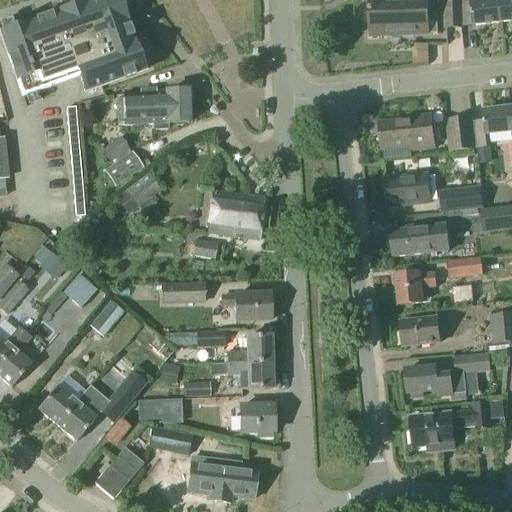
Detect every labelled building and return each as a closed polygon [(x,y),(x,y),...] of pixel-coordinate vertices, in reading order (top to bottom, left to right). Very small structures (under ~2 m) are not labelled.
[(2,34),(0,34),(0,38),(21,99),(24,98),(35,94),(78,79),(83,95),(142,74),(137,58),(133,47),(132,44),(131,44),(125,25),(120,9),(116,0),(100,0),(86,5),(85,4),(70,10),(58,14),(55,15),(55,16),(29,25),(29,24),(13,30),(2,34)] [(426,0),(406,0),(368,1),(369,39),(427,37),(426,0)] [(446,31),(461,30),(459,0),(443,0),(444,11),(446,11),(446,31)] [(486,0),(487,2),(470,4),(472,28),(500,25),(497,1),(497,0),(486,0)] [(511,0),(497,0),(497,1),(500,25),(511,23),(511,0)] [(276,36),(258,38),(259,51),(278,49),(276,36)] [(122,99),(115,99),(116,127),(123,127),(123,128),(152,127),(152,132),(167,132),(167,126),(187,125),(186,93),(165,94),(165,96),(154,96),(154,94),(152,92),(142,92),(140,95),(140,97),(122,98),(122,99)] [(35,108),(7,116),(11,131),(39,123),(35,108)] [(65,110),(74,219),(83,218),(74,110),(65,110)] [(485,137),(511,134),(511,130),(510,111),(482,114),(483,124),(472,125),(475,153),(486,152),(485,137)] [(409,121),(409,123),(379,126),(382,152),(411,149),(412,153),(434,151),(430,119),(409,121)] [(470,121),(446,124),(450,155),(474,152),(470,121)] [(4,138),(0,138),(0,179),(8,178),(4,138)] [(120,138),(103,152),(113,165),(103,172),(115,188),(143,169),(120,138)] [(146,177),(114,200),(127,218),(159,194),(146,177)] [(426,180),(426,178),(385,182),(387,210),(429,206),(429,203),(436,203),(434,179),(426,180)] [(479,192),(436,197),(438,214),(481,210),(479,192)] [(211,194),(206,237),(258,242),(262,200),(211,194)] [(511,209),(485,212),(487,234),(511,231),(511,209)] [(463,227),(468,248),(485,244),(480,223),(463,227)] [(425,255),(437,254),(448,253),(446,228),(422,231),(422,228),(407,230),(407,232),(390,234),(393,260),(425,256),(425,255)] [(186,255),(193,256),(192,259),(213,262),(215,248),(187,243),(186,255)] [(66,267),(49,254),(40,266),(39,267),(55,280),(66,267)] [(448,264),(449,282),(481,279),(480,262),(448,264)] [(3,267),(0,270),(0,296),(16,277),(3,267)] [(419,277),(419,276),(395,278),(398,309),(422,306),(420,292),(436,290),(434,275),(419,277)] [(60,298),(77,313),(93,295),(76,280),(60,298)] [(8,294),(0,303),(0,312),(5,317),(18,302),(27,292),(17,284),(8,294)] [(158,288),(159,309),(203,308),(202,287),(158,288)] [(268,297),(234,298),(234,299),(221,299),(221,309),(234,309),(235,324),(269,323),(268,297)] [(87,331),(101,342),(121,317),(107,306),(87,331)] [(511,311),(489,315),(491,344),(511,340),(511,311)] [(436,321),(400,325),(402,349),(439,345),(436,321)] [(17,330),(9,340),(15,345),(23,335),(17,330)] [(23,335),(15,345),(21,350),(29,340),(23,335)] [(194,337),(195,352),(223,351),(222,336),(194,337)] [(225,356),(226,367),(270,366),(270,340),(245,341),(246,355),(225,356)] [(0,363),(11,350),(0,341),(0,363)] [(11,350),(0,363),(0,381),(10,390),(30,367),(11,350)] [(461,383),(460,377),(489,374),(487,357),(454,360),(455,372),(435,374),(434,370),(405,373),(407,396),(410,396),(410,401),(422,400),(422,395),(436,393),(436,399),(451,397),(452,402),(466,400),(464,383),(461,383)] [(158,383),(171,386),(175,370),(162,366),(158,383)] [(270,366),(226,367),(226,378),(237,378),(238,392),(271,392),(270,366)] [(108,402),(97,414),(111,426),(143,387),(129,375),(125,380),(108,402)] [(208,386),(183,386),(183,399),(208,399),(208,386)] [(55,428),(75,404),(56,388),(36,412),(55,428)] [(75,404),(55,428),(75,444),(94,421),(75,404)] [(160,423),(160,404),(136,405),(137,424),(160,423)] [(457,439),(456,431),(475,429),(475,431),(489,430),(487,405),(473,406),(473,413),(410,420),(413,449),(438,447),(439,450),(453,449),(452,440),(457,439)] [(240,435),(254,435),(254,441),(271,440),(271,435),(272,435),(272,408),(239,409),(240,435)] [(119,423),(105,440),(113,447),(127,430),(119,423)] [(146,453),(186,461),(190,440),(150,431),(146,453)] [(256,474),(221,470),(221,471),(209,469),(205,495),(218,497),(218,498),(252,502),(256,474)]
